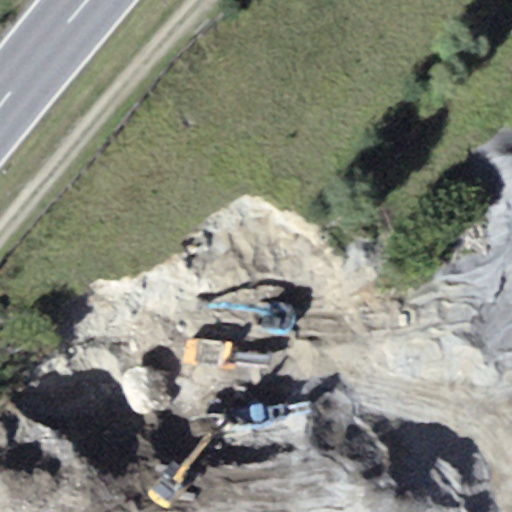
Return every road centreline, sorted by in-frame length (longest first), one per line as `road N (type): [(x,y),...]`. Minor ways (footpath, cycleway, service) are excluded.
road 1 (track): [(0,234),(143,52),(194,0)]
road 2 (primary): [(87,0),(0,104)]
